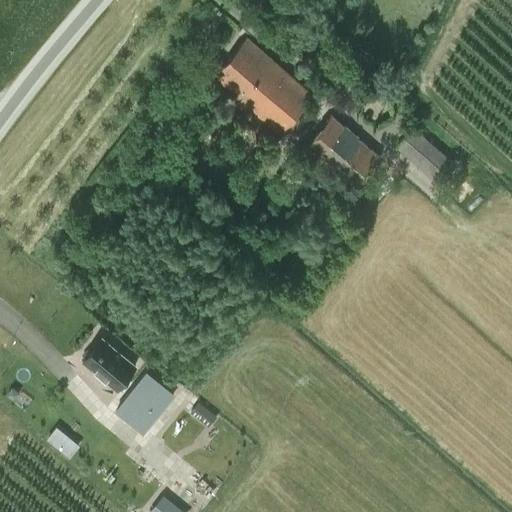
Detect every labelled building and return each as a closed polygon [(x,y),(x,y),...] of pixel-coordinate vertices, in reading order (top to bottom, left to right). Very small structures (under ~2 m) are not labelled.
[(250,107),(282,68),(246,37),(213,75),(250,107)] [(279,133),(313,94),(282,68),(250,107),(279,133)] [(209,88),(198,101),(210,112),(221,99),(209,88)] [(354,187),(380,157),(331,115),(305,146),(354,187)] [(440,183),(456,163),(413,127),(397,147),(440,183)] [(256,173),(267,160),(256,151),(245,164),(256,173)] [(92,349),(82,360),(99,374),(116,388),(135,364),(102,337),(92,349)] [(128,398),(117,411),(138,428),(143,422),(148,426),(174,394),(148,374),(128,398)] [(198,403),(191,413),(200,419),(207,410),(198,403)] [(244,449),(248,444),(227,426),(197,460),(220,480),(246,451),(244,449)] [(128,457),(129,456),(107,437),(88,459),(127,493),(145,472),(128,457)] [(184,511),(164,496),(151,511),(184,511)]
